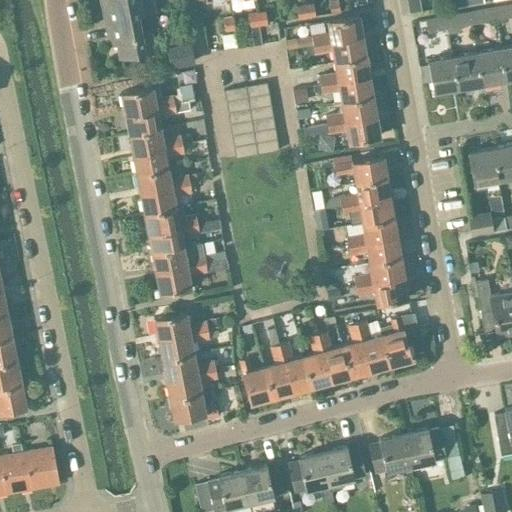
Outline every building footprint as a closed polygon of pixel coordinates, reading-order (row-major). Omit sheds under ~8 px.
[(149,31),(139,33),(135,12),(152,9),(150,0),(102,0),(110,42),(118,41),(121,56),(153,50),(149,31)] [(328,0),(331,12),(331,14),(340,12),(337,0),(328,0)] [(339,0),(341,10),(351,9),(349,0),(339,0)] [(419,0),(406,0),(408,9),(420,7),(419,0)] [(304,4),(306,17),(315,16),(313,2),(304,4)] [(511,3),(493,6),(495,20),(511,16),(511,3)] [(298,19),(306,17),(304,4),(295,5),(298,19)] [(495,20),(493,6),(474,10),(476,23),(495,20)] [(265,10),(256,12),(258,25),(267,24),(265,10)] [(258,25),(256,12),(247,13),(249,27),(253,46),(261,45),(258,25)] [(464,12),(445,15),(447,28),(467,25),(464,12)] [(298,47),(312,45),(312,44),(344,39),(362,36),(358,14),(326,20),(329,32),(296,38),(298,47)] [(234,30),(232,15),(221,17),(224,32),(234,30)] [(428,32),(447,28),(445,15),(425,19),(428,32)] [(234,35),(221,36),(223,50),(236,48),(234,35)] [(332,50),(334,61),(365,55),(362,36),(344,39),(312,44),(312,45),(314,53),(332,50)] [(511,45),(500,47),(506,80),(511,78),(511,38),(511,39),(511,45)] [(168,47),(172,66),(193,61),(189,43),(168,47)] [(482,84),(506,80),(500,47),(476,51),(482,84)] [(457,88),(482,84),(476,51),(452,55),(457,88)] [(365,55),(334,61),(335,72),(318,75),(319,84),(369,75),(365,55)] [(457,88),(452,55),(427,60),(428,64),(419,66),(422,83),(431,81),(433,92),(457,88)] [(369,75),(319,84),(321,92),(339,89),(341,101),(372,95),(369,75)] [(247,97),(268,94),(266,82),(245,86),(247,97)] [(194,98),(191,83),(179,85),(181,100),(194,98)] [(174,103),(172,95),(154,98),(152,86),(120,92),(124,113),(174,103)] [(247,97),(245,86),(223,89),(225,101),(247,97)] [(305,87),(292,89),(294,103),(307,101),(305,91),(305,87)] [(247,97),(249,108),(270,105),(268,94),(247,97)] [(372,95),(341,101),(342,112),(325,115),(326,124),(376,115),(372,95)] [(227,112),(249,108),(247,97),(225,101),(227,112)] [(174,103),(124,113),(128,133),(160,127),(158,116),(190,109),(188,101),(174,103)] [(270,105),(249,108),(251,120),(272,116),(270,105)] [(308,106),(298,108),(299,117),(310,115),(308,106)] [(251,120),(249,108),(227,112),(229,123),(251,120)] [(379,136),(376,115),(326,124),(328,132),(345,129),(348,141),(379,136)] [(274,127),(272,116),(251,120),(252,131),(274,127)] [(251,120),(229,123),(231,134),(252,131),(251,120)] [(304,136),(327,132),(326,124),(303,127),(304,136)] [(162,138),(160,127),(128,133),(132,153),(182,143),(180,134),(162,138)] [(252,131),(254,142),(276,138),(274,127),(252,131)] [(233,146),(254,142),(252,131),(231,134),(233,146)] [(254,142),(256,154),(278,150),(276,138),(254,142)] [(235,157),(256,154),(254,142),(233,146),(235,157)] [(183,152),(182,143),(132,153),(136,172),(168,166),(165,155),(183,152)] [(497,179),(511,176),(511,143),(491,147),(497,179)] [(485,182),(497,179),(491,147),(467,151),(474,189),(486,187),(485,182)] [(355,182),(386,176),(383,155),(351,161),(351,162),(333,165),(335,174),(353,171),(355,182)] [(333,166),(332,159),(324,160),(325,168),(333,166)] [(170,177),(168,166),(136,172),(139,192),(189,183),(188,174),(170,177)] [(357,193),(339,196),(340,205),(390,196),(386,176),(355,182),(357,193)] [(191,191),(189,183),(139,192),(143,212),(175,206),(173,195),(191,191)] [(332,207),(340,205),(339,196),(339,195),(331,197),(325,202),(326,207),(332,207)] [(390,196),(340,205),(342,214),(349,212),(351,224),(361,222),(393,216),(390,196)] [(182,205),(175,206),(143,212),(147,232),(197,222),(195,214),(184,216),(182,205)] [(326,213),(324,206),(312,208),(313,215),(326,213)] [(505,229),(503,215),(490,218),(489,212),(468,216),(471,235),(505,229)] [(511,213),(503,215),(505,229),(511,227),(511,213)] [(346,236),(347,245),(397,236),(393,216),(361,222),(363,233),(346,236)] [(190,244),(188,233),(199,231),(197,222),(147,232),(151,253),(190,244)] [(397,236),(347,245),(349,254),(366,250),(368,262),(400,256),(397,236)] [(201,242),(190,244),(151,253),(155,272),(205,262),(203,253),(201,242)] [(224,249),(203,253),(204,261),(226,257),(224,249)] [(400,256),(368,262),(370,273),(353,276),(354,284),(403,275),(400,256)] [(480,272),(478,260),(469,261),(471,273),(480,272)] [(206,271),(205,262),(155,272),(159,292),(191,286),(188,274),(206,271)] [(407,297),(403,275),(354,284),(356,293),(373,290),(375,302),(407,297)] [(326,278),(328,289),(337,287),(336,281),(331,277),(326,278)] [(497,336),(511,333),(511,292),(511,293),(490,296),(487,279),(474,281),(483,332),(495,330),(497,336)] [(338,289),(326,291),(327,300),(340,298),(338,289)] [(157,338),(207,329),(206,320),(188,323),(185,311),(153,317),(157,338)] [(0,337),(12,335),(7,312),(0,313),(0,337)] [(392,324),(378,327),(380,333),(388,364),(410,358),(402,329),(413,327),(409,313),(409,312),(390,317),(392,324)] [(211,329),(221,327),(218,316),(208,318),(211,329)] [(388,364),(380,333),(369,336),(365,319),(356,322),(369,370),(388,364)] [(350,375),(369,370),(356,322),(347,324),(352,341),(341,344),(350,375)] [(252,324),(242,326),(244,334),(254,331),(252,324)] [(209,337),(207,329),(157,338),(161,358),(193,352),(191,341),(209,337)] [(326,330),(317,332),(330,380),(350,375),(341,344),(331,347),(326,330)] [(330,380),(317,332),(308,335),(313,352),(303,355),(311,386),(330,380)] [(12,335),(0,337),(0,362),(17,359),(12,335)] [(311,386),(303,355),(292,358),(287,340),(279,343),(292,391),(311,386)] [(292,391),(279,343),(270,345),(274,362),(264,365),(272,396),(292,391)] [(195,363),(193,352),(161,358),(165,378),(215,368),(213,360),(195,363)] [(272,396),(264,365),(251,369),(247,357),(239,359),(250,402),(272,396)] [(0,362),(0,387),(22,383),(17,359),(0,362)] [(217,377),(215,368),(165,378),(169,400),(201,393),(199,380),(217,377)] [(22,383),(0,387),(0,411),(26,406),(22,383)] [(204,406),(201,393),(169,400),(173,419),(193,415),(194,420),(218,415),(216,404),(204,406)] [(511,407),(503,409),(504,411),(493,413),(500,454),(511,452),(511,407)] [(402,433),(410,466),(435,460),(446,458),(439,427),(428,430),(427,427),(402,433)] [(375,473),(410,466),(402,433),(378,438),(378,441),(368,443),(375,473)] [(57,444),(55,434),(44,436),(46,446),(51,445),(57,444)] [(24,450),(31,488),(58,483),(51,445),(46,446),(24,450)] [(341,487),(340,482),(354,478),(365,475),(358,445),(347,448),(347,445),(321,451),(329,484),(330,489),(341,487)] [(0,454),(0,464),(5,493),(31,488),(24,450),(0,454)] [(329,484),(321,451),(297,456),(298,460),(287,462),(294,491),(305,489),(329,484)] [(278,464),(267,467),(266,463),(240,469),(248,501),(273,496),(273,495),(284,493),(278,464)] [(201,511),(213,509),(248,501),(240,469),(216,475),(217,478),(194,483),(201,511)] [(506,511),(502,489),(480,493),(483,511),(506,511)] [(479,511),(477,502),(464,505),(465,511),(479,511)]
